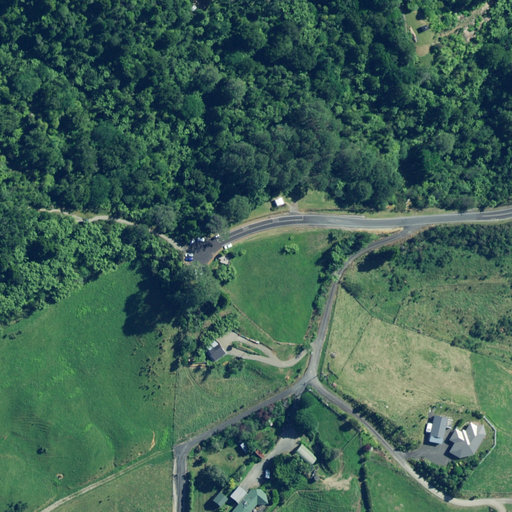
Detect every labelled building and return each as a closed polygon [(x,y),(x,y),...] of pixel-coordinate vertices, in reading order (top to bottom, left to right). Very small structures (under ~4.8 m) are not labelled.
[(283,197),(275,200),(278,207),(286,204),(283,197)] [(220,348),(215,341),(206,347),(211,355),(220,348)] [(461,410),(447,406),(446,410),(456,414),(456,416),(458,417),(461,410)] [(447,417),(435,414),(430,440),(442,443),(447,417)] [(471,421),(466,430),(462,428),(461,430),(457,428),(450,439),(455,442),(450,450),(460,457),(473,452),(485,433),(483,423),(477,425),(471,421)] [(317,457),(303,444),(296,451),(310,465),(317,457)] [(266,454),(259,449),(257,452),(263,457),(266,454)] [(262,488),(252,488),(248,492),(240,484),(230,495),(239,503),(233,510),(233,511),(249,511),(257,503),(268,501),(267,492),(262,488)] [(229,497),(221,491),(214,499),(222,506),(229,497)]
